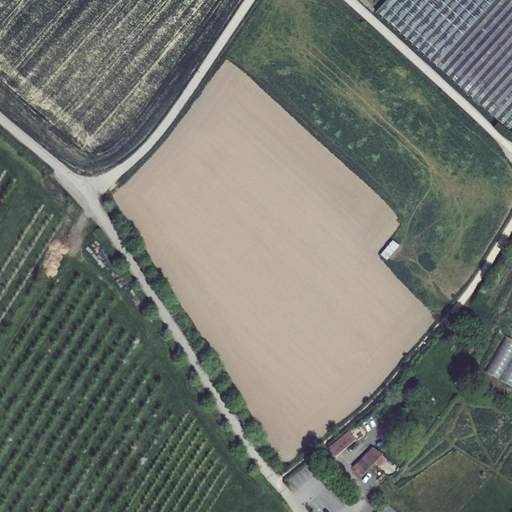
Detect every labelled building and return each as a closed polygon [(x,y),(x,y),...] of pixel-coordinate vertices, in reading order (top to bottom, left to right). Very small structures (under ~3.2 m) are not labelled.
[(511,0),(384,0),(374,11),(505,128),(511,120),(511,6),(505,0),(511,0)] [(382,254),(389,259),(400,243),(394,239),(382,254)] [(511,343),(503,338),(485,371),(511,387),(511,343)] [(348,432),(319,455),(326,464),(355,441),(348,432)] [(373,463),(365,455),(352,467),(359,476),(373,463)]
